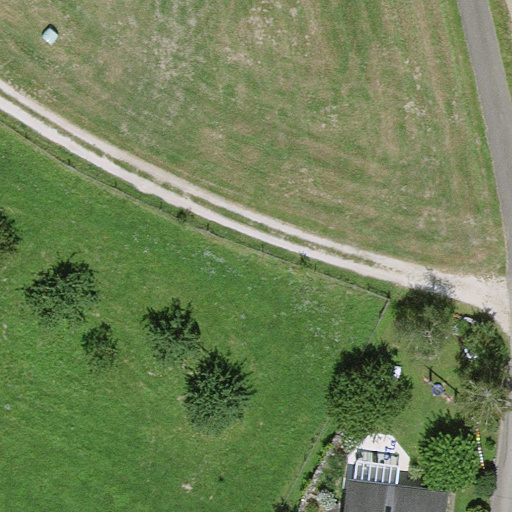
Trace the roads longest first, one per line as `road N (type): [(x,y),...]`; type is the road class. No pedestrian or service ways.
road 1 (track): [(0,95),(146,187),(330,263),(458,287),(511,283)]
road 2 (track): [(455,0),(511,248)]
